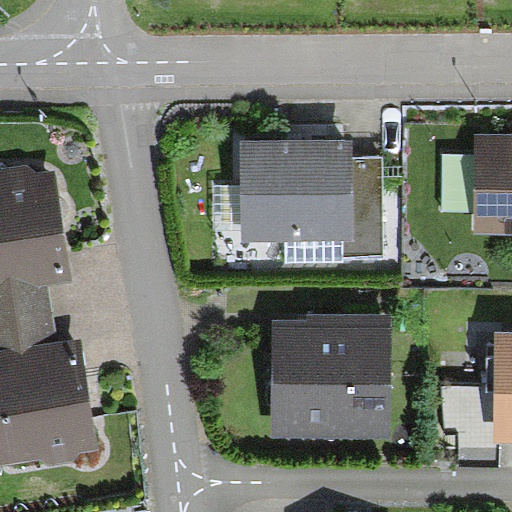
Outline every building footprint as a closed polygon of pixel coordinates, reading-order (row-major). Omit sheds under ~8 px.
[(511,134),(475,135),(475,235),(511,235),(511,134)] [(296,137),(246,137),(246,236),(288,236),(288,266),(344,266),(344,257),(383,257),(383,159),(355,159),(355,137),(296,137)] [(50,162),(0,169),(0,457),(76,453),(81,443),(94,440),(87,400),(79,344),(54,348),(42,271),(66,268),(58,212),(50,162)] [(308,323),(275,323),(274,435),(391,436),(392,316),(321,315),(308,315),(308,323)] [(511,328),(498,328),(497,439),(511,439),(511,328)]
